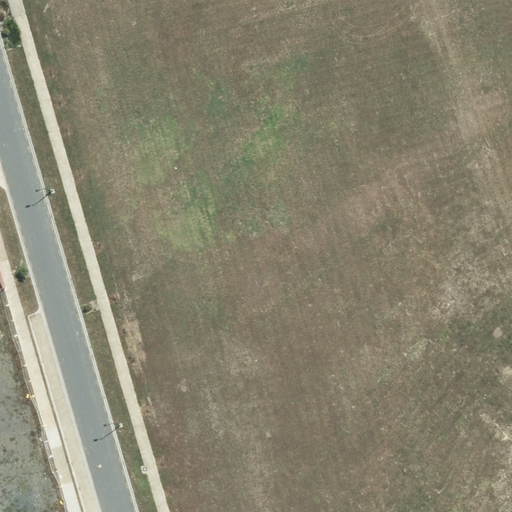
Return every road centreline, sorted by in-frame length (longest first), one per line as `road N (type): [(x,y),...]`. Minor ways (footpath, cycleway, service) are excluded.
road 1 (residential): [(10,155),(434,40)]
road 2 (residential): [(10,155),(116,511)]
road 3 (residential): [(434,40),(511,273)]
